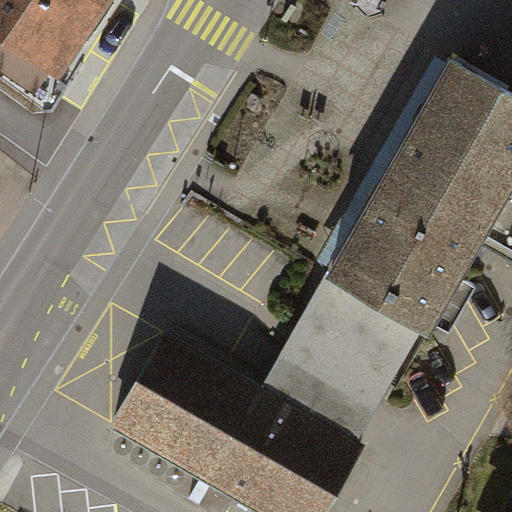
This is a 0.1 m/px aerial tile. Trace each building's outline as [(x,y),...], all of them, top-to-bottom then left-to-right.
[(0,0),(0,46),(53,81),(106,0),(0,0)] [(511,97),(454,65),(267,392),(362,447),(422,341),(433,347),(491,248),(511,211),(511,97)] [(511,211),(491,248),(511,259),(511,211)] [(362,447),(267,392),(170,337),(115,434),(252,511),(338,511),(372,452),(362,447)] [(511,511),(511,473),(492,511),(511,511)]
